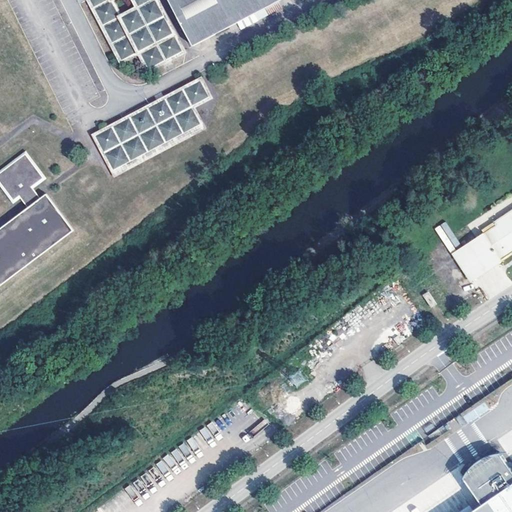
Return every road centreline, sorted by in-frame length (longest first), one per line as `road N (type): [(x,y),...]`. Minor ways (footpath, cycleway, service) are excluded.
road 1 (unclassified): [(511,294),(211,511)]
road 2 (unknown): [(32,0),(84,106),(110,109),(133,91)]
